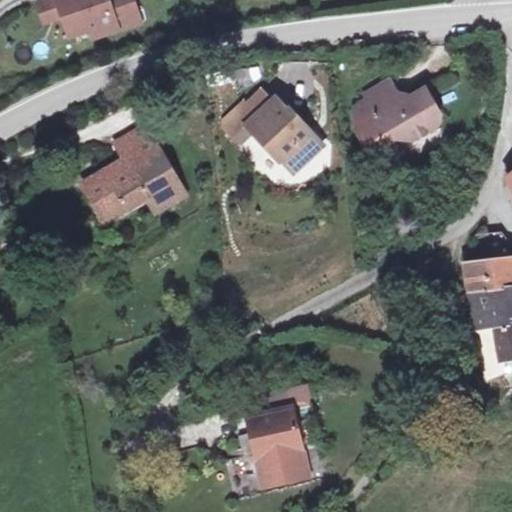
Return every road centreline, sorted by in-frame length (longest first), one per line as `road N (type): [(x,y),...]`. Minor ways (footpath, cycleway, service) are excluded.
road 1 (tertiary): [(0,126),(140,64),(255,38),(511,11)]
road 2 (residential): [(367,478),(464,372),(460,255),(511,134)]
